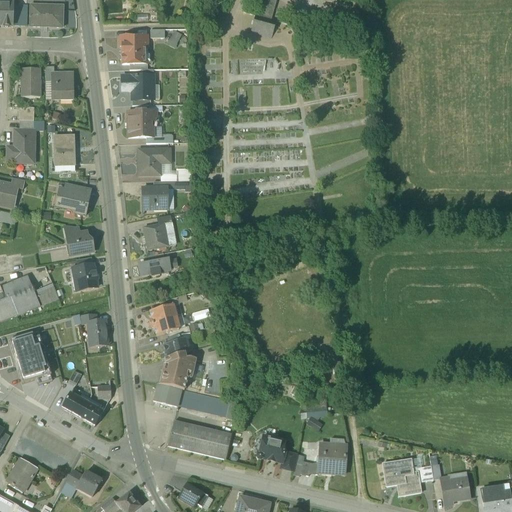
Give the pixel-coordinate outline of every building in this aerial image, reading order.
[(258,15),(252,35),(274,42),(279,21),(274,20),(279,4),(266,0),(265,0),(261,16),(258,15)] [(14,6),(0,5),(0,27),(13,28),(13,12),(14,6)] [(62,8),(30,7),(29,28),(61,29),(62,8)] [(27,13),(13,12),(13,28),(27,28),(27,13)] [(164,31),(150,32),(150,40),(164,40),(164,31)] [(176,48),(180,34),(173,32),(169,46),(176,48)] [(147,38),(120,39),(120,48),(121,48),(122,66),(129,66),(147,66),(150,63),(149,57),(147,55),(147,38)] [(186,45),(180,41),(173,54),(180,58),(186,45)] [(39,71),(21,71),(21,83),(23,83),(24,99),(40,99),(39,71)] [(51,75),(51,84),(51,102),(73,102),(72,75),(51,75)] [(153,88),(152,78),(141,78),(136,78),(136,77),(134,77),(134,78),(121,78),(121,94),(131,94),(131,102),(150,102),(150,88),(153,88)] [(9,108),(9,119),(18,120),(18,109),(9,108)] [(33,109),(19,109),(19,122),(33,122),(33,109)] [(155,123),(155,114),(128,114),(128,140),(146,140),(152,140),(152,139),(152,129),(149,129),(149,124),(155,123)] [(33,122),(19,122),(19,132),(33,132),(33,122)] [(19,132),(14,132),(14,149),(7,149),(7,161),(13,161),(33,162),(34,132),(33,132),(19,132)] [(159,138),(152,139),(152,140),(146,140),(146,146),(172,145),(172,138),(171,137),(159,137),(159,138)] [(73,138),(53,138),(54,173),(74,172),(73,138)] [(169,151),(141,151),(141,164),(137,164),(138,178),(157,177),(156,165),(169,165),(169,151)] [(176,183),(169,183),(169,192),(185,191),(185,183),(176,183)] [(18,188),(0,184),(0,206),(11,209),(14,197),(16,197),(18,188)] [(87,189),(65,185),(64,193),(85,197),(87,189)] [(166,189),(145,189),(145,198),(141,198),(142,212),(154,212),(154,207),(166,207),(166,189)] [(64,193),(60,192),(57,207),(56,207),(56,209),(75,213),(75,216),(85,218),(87,208),(83,207),(85,197),(64,193)] [(156,220),(157,227),(163,226),(171,224),(170,217),(156,220)] [(175,247),(171,224),(163,226),(168,248),(175,247)] [(157,227),(143,229),(147,252),(168,248),(163,226),(157,227)] [(75,229),(64,227),(66,240),(79,237),(77,229),(75,229)] [(79,237),(66,240),(68,248),(71,247),(73,257),(92,253),(90,243),(87,239),(86,236),(79,237)] [(162,256),(145,259),(146,265),(163,262),(162,256)] [(90,259),(77,261),(78,269),(91,266),(90,259)] [(146,265),(138,266),(140,277),(151,275),(151,278),(159,276),(159,274),(170,272),(169,270),(168,262),(168,261),(163,262),(146,265)] [(173,261),(168,262),(169,270),(175,269),(176,268),(175,262),(173,261)] [(78,269),(72,270),(74,280),(77,279),(79,291),(76,291),(76,292),(97,289),(95,280),(97,280),(96,271),(94,272),(93,266),(91,266),(78,269)] [(27,277),(5,286),(11,300),(18,317),(40,308),(34,293),(35,293),(35,292),(33,289),(32,289),(27,277)] [(52,285),(35,292),(35,293),(34,293),(40,308),(58,300),(52,285)] [(177,299),(159,304),(161,310),(173,306),(173,307),(178,305),(177,299)] [(5,300),(0,301),(0,323),(18,317),(11,300),(6,302),(5,300)] [(161,310),(149,313),(151,321),(148,322),(150,326),(176,319),(173,307),(173,306),(161,310)] [(184,326),(200,322),(198,314),(182,318),(184,326)] [(95,316),(80,318),(81,326),(88,325),(88,324),(96,323),(95,316)] [(176,319),(150,326),(151,330),(154,329),(156,337),(167,334),(179,331),(179,330),(176,319)] [(104,322),(96,323),(88,324),(88,325),(90,348),(106,347),(104,322)] [(179,331),(167,334),(169,340),(178,337),(178,338),(190,334),(188,328),(179,330),(179,331)] [(9,341),(22,384),(37,380),(50,376),(51,376),(38,332),(9,341)] [(169,340),(165,341),(167,346),(179,343),(178,338),(178,337),(169,340)] [(167,346),(164,347),(165,353),(163,356),(161,357),(162,361),(186,354),(185,350),(187,348),(186,342),(167,346)] [(186,354),(164,360),(166,366),(164,367),(159,386),(181,391),(184,392),(187,380),(188,381),(188,380),(191,380),(195,361),(190,359),(188,360),(186,354)] [(340,368),(334,369),(335,379),(342,378),(340,368)] [(74,371),(69,381),(76,384),(81,375),(74,371)] [(50,376),(37,380),(39,385),(52,381),(50,376)] [(76,384),(73,389),(82,394),(84,389),(76,384)] [(159,386),(158,386),(154,402),(178,408),(178,405),(181,391),(159,386)] [(111,388),(98,388),(98,399),(111,398),(111,388)] [(82,394),(73,389),(70,394),(79,399),(82,394)] [(238,405),(184,392),(181,391),(178,405),(235,419),(238,405)] [(79,399),(70,394),(62,409),(80,419),(88,404),(79,399)] [(91,400),(88,404),(98,410),(101,405),(91,400)] [(98,410),(88,404),(80,419),(95,428),(103,412),(98,410)] [(309,412),(309,419),(327,417),(327,410),(309,412)] [(318,433),(323,427),(313,420),(308,426),(318,433)] [(231,436),(175,422),(169,447),(225,461),(231,436)] [(2,434),(0,437),(0,454),(9,438),(2,434)] [(285,442),(263,437),(259,454),(256,455),(256,458),(257,461),(260,461),(262,460),(282,464),(285,453),(283,450),(285,442)] [(330,446),(319,445),(318,463),(317,473),(334,474),(344,475),(346,447),(330,446)] [(297,457),(285,454),(285,453),(282,464),(281,469),(294,473),(295,465),(297,457)] [(37,470),(20,460),(6,483),(24,493),(37,470)] [(410,463),(396,465),(396,463),(382,466),(385,488),(396,487),(398,498),(421,494),(419,484),(417,474),(416,474),(413,475),(410,461),(409,461),(410,463)] [(311,465),(302,463),(302,466),(299,475),(308,477),(309,475),(311,465)] [(318,463),(311,465),(309,475),(317,476),(317,473),(318,463)] [(302,466),(295,465),(294,473),(293,476),(299,477),(299,475),(302,466)] [(437,467),(431,468),(433,481),(439,480),(441,480),(439,466),(437,467)] [(431,468),(416,470),(416,474),(417,474),(419,484),(433,482),(433,481),(431,468)] [(76,489),(82,477),(72,472),(62,493),(71,498),(76,489)] [(84,474),(82,477),(76,489),(93,498),(101,483),(84,474)] [(467,479),(450,481),(449,479),(441,480),(439,480),(443,507),(453,505),(453,502),(470,499),(467,479)] [(203,494),(187,485),(178,499),(194,508),(196,505),(201,508),(208,498),(202,495),(203,494)] [(511,486),(480,491),(483,511),(511,511),(511,505),(509,492),(511,491),(511,486)] [(134,511),(139,508),(128,494),(115,505),(120,511),(121,511),(134,511)] [(12,511),(16,506),(0,497),(0,511),(12,511)] [(212,500),(208,498),(201,508),(206,511),(212,500)] [(257,502),(240,498),(236,511),(261,511),(255,510),(257,502)] [(105,511),(115,505),(111,500),(99,509),(101,511),(105,511)]
